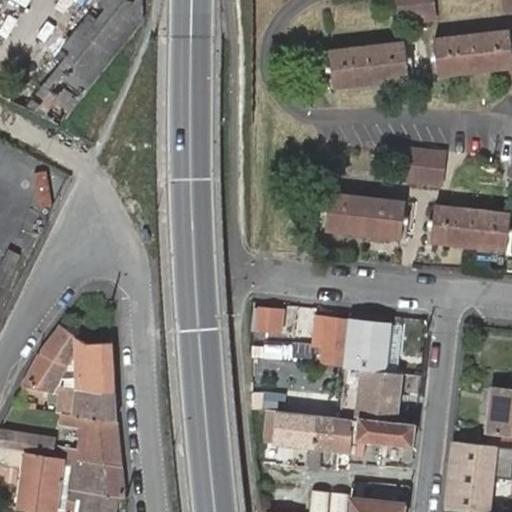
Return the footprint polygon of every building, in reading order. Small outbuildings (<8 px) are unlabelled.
[(89,0),(11,99),(60,123),(97,78),(143,20),(142,0),(89,0)] [(397,0),(400,20),(437,15),(435,0),(397,0)] [(511,0),(502,0),(504,8),(511,7),(511,0)] [(435,37),(440,76),(511,67),(511,50),(509,27),(435,37)] [(332,48),(337,87),(410,78),(405,39),(332,48)] [(403,143),(399,175),(435,179),(439,147),(403,143)] [(40,235),(68,173),(26,154),(25,157),(18,154),(10,172),(25,179),(0,235),(0,297),(20,253),(14,251),(25,228),(40,235)] [(511,154),(507,154),(503,187),(511,187),(511,154)] [(326,187),(322,224),(397,233),(401,195),(326,187)] [(430,198),(426,236),(501,244),(505,207),(430,198)] [(293,309),(262,306),(260,327),(292,330),(293,309)] [(388,322),(328,315),(328,318),(318,317),(316,338),(326,340),(324,361),(383,368),(388,322)] [(61,325),(41,351),(69,362),(77,350),(85,337),(61,325)] [(79,388),(115,394),(112,343),(90,339),(85,337),(77,350),(79,388)] [(41,351),(23,384),(54,389),(57,383),(69,362),(41,351)] [(348,367),(342,414),(398,421),(404,373),(348,367)] [(292,407),(294,386),(260,382),(258,403),(292,407)] [(511,388),(492,386),(487,432),(511,435),(511,388)] [(74,414),(117,421),(115,394),(79,388),(78,388),(74,414)] [(293,408),(271,406),(261,404),(258,444),(267,444),(267,452),(299,456),(296,475),(311,477),(313,458),(356,462),(357,452),(402,457),(400,472),(410,473),(412,458),(416,423),(398,421),(342,414),(327,412),(293,408)] [(78,458),(121,465),(117,421),(74,414),(70,414),(62,412),(60,424),(81,428),(79,447),(57,444),(55,454),(72,456),(78,458)] [(29,450),(52,453),(55,438),(0,429),(0,444),(21,449),(29,450)] [(0,456),(19,460),(21,449),(0,444),(0,456)] [(511,454),(511,450),(454,444),(446,506),(464,508),(488,511),(493,475),(509,477),(511,454)] [(27,461),(28,454),(29,450),(21,449),(19,460),(23,461),(27,461)] [(49,457),(28,454),(27,461),(20,506),(41,509),(56,511),(62,473),(65,460),(49,457)] [(125,496),(121,465),(78,458),(73,487),(89,490),(85,511),(114,511),(117,494),(125,496)] [(27,461),(23,461),(15,505),(20,506),(27,461)] [(345,511),(347,492),(310,489),(308,511),(345,511)] [(369,511),(371,497),(353,495),(350,511),(369,511)] [(405,511),(407,502),(378,498),(371,497),(369,511),(405,511)]
